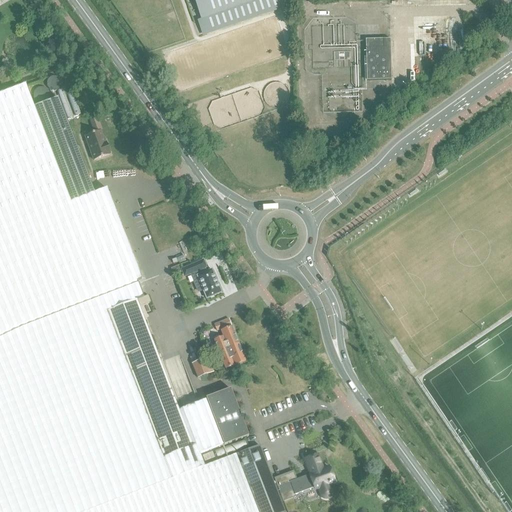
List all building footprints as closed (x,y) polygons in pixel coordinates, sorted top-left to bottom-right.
[(279,10),(275,0),(194,0),(207,35),(279,10)] [(366,81),(391,81),(390,40),(365,40),(366,81)] [(334,61),(351,61),(350,52),(334,53),(334,61)] [(25,85),(0,95),(0,336),(138,283),(137,281),(141,280),(106,189),(94,194),(70,203),(34,108),(25,85)] [(58,99),(34,108),(70,203),(94,194),(66,120),(58,99)] [(94,135),(84,139),(93,163),(108,158),(107,156),(109,155),(100,131),(102,131),(98,119),(89,122),(94,135)] [(204,260),(181,270),(183,274),(188,275),(195,273),(199,281),(197,282),(194,283),(198,292),(202,290),(206,299),(221,293),(216,282),(212,270),(206,272),(205,269),(207,268),(204,260)] [(173,275),(180,272),(178,267),(171,269),(173,275)] [(0,511),(257,511),(235,455),(203,467),(199,455),(195,446),(192,447),(179,411),(139,307),(137,300),(143,298),(138,283),(0,336),(0,511)] [(217,330),(231,324),(229,320),(215,326),(217,330)] [(210,351),(211,352),(213,356),(219,354),(219,353),(227,349),(227,348),(238,344),(232,327),(220,332),(222,338),(220,339),(219,337),(214,339),(215,341),(214,341),(217,348),(210,351)] [(227,349),(219,353),(219,354),(225,368),(245,360),(238,344),(227,348),(227,349)] [(205,361),(193,365),(196,374),(198,379),(210,375),(208,369),(205,361)] [(181,410),(179,411),(192,447),(195,446),(199,455),(223,445),(223,446),(248,437),(248,436),(240,415),(230,390),(206,399),(206,401),(198,404),(181,410)] [(285,511),(259,445),(236,454),(258,511),(285,511)] [(212,453),(202,457),(205,463),(215,459),(212,453)] [(293,472),(274,479),(283,502),(296,497),(295,495),(314,488),(314,490),(317,489),(320,497),(322,499),(323,499),(325,499),(327,499),(329,498),(330,497),(331,496),(332,495),(332,493),(328,484),(334,482),(329,468),(323,470),(317,455),(305,460),(310,475),(309,475),(297,480),(293,472)]
